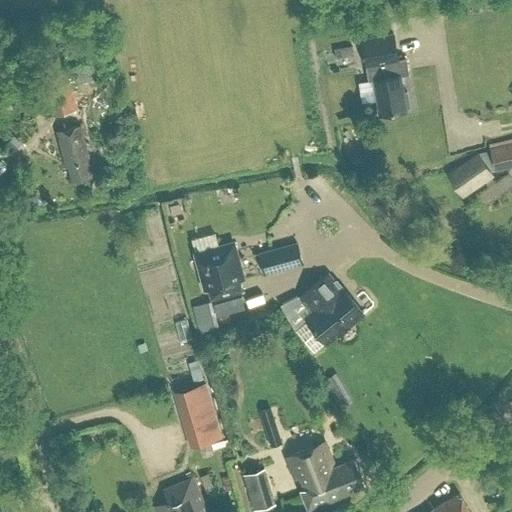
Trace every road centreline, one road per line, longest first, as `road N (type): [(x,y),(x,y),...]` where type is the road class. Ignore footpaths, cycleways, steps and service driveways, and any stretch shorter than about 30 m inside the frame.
road 1 (unclassified): [(56,511),(0,335)]
road 2 (tertiary): [(387,511),(511,410)]
